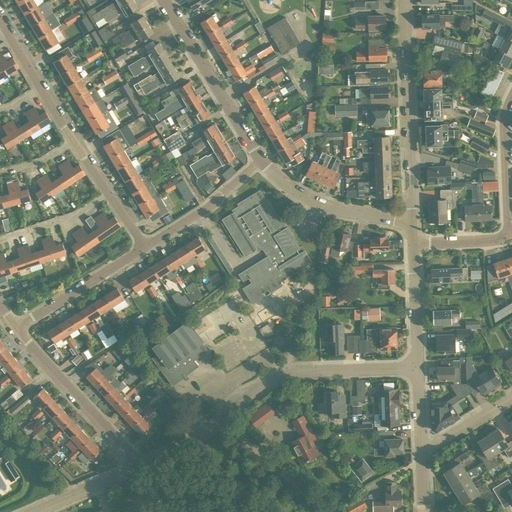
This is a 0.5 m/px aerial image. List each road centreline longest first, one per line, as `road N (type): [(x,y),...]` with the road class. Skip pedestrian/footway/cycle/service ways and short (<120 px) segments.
road 1 (residential): [(412,223),(403,0)]
road 2 (residential): [(219,416),(285,373),(419,368)]
road 3 (residential): [(142,469),(16,325)]
road 4 (residential): [(263,159),(164,0)]
road 5 (residential): [(412,223),(306,196),(263,159)]
road 6 (residential): [(16,325),(147,245)]
road 7 (residential): [(511,91),(502,124),(506,236)]
road 8 (residential): [(328,511),(219,416)]
road 9 (residential): [(147,245),(263,159)]
road 10 (residential): [(419,368),(413,243)]
road 11 (residential): [(0,241),(110,193)]
